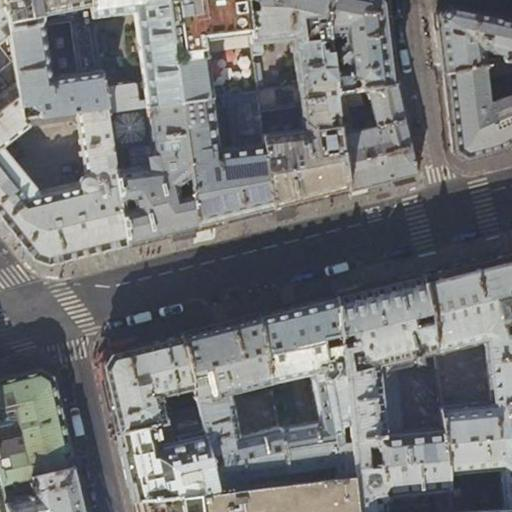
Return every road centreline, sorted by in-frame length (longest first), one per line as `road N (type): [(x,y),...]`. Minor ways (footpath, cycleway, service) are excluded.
road 1 (tertiary): [(443,216),(45,316)]
road 2 (residential): [(409,0),(443,216)]
road 3 (residential): [(109,511),(72,355),(45,316)]
